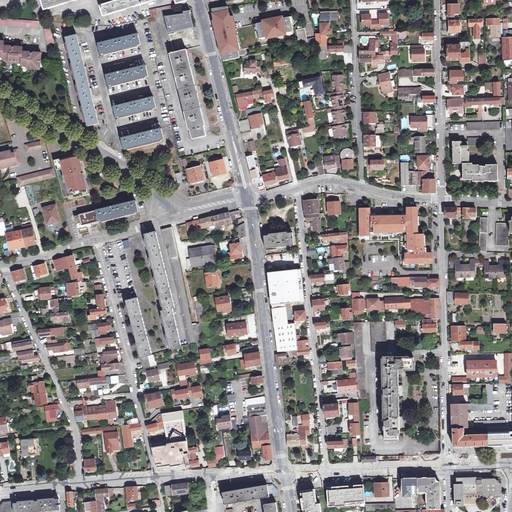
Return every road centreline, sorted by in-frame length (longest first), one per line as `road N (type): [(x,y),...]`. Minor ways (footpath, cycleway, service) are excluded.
road 1 (residential): [(295,187),(326,467)]
road 2 (tertiary): [(248,198),(284,469)]
road 3 (residential): [(445,463),(440,200)]
road 4 (residential): [(97,241),(156,475)]
road 5 (residential): [(3,265),(74,427),(80,483)]
road 6 (residential): [(0,94),(177,213)]
road 7 (tertiary): [(198,0),(248,198)]
road 8 (residential): [(436,0),(440,200)]
road 9 (residential): [(362,188),(353,0)]
road 10 (tertiary): [(156,475),(284,469)]
